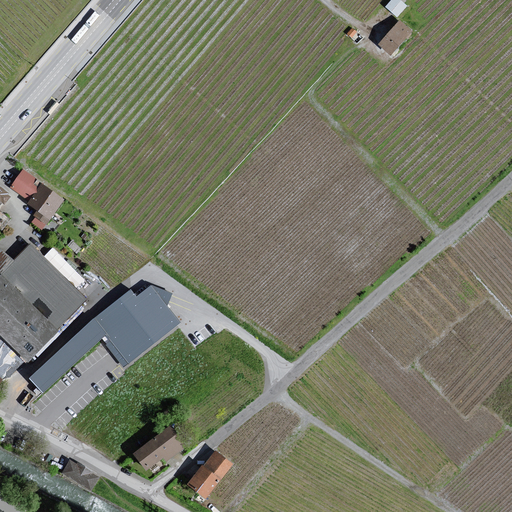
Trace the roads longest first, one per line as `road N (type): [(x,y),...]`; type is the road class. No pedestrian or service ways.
road 1 (residential): [(511,174),(150,494)]
road 2 (primary): [(116,0),(0,135)]
road 3 (residential): [(150,494),(0,417)]
